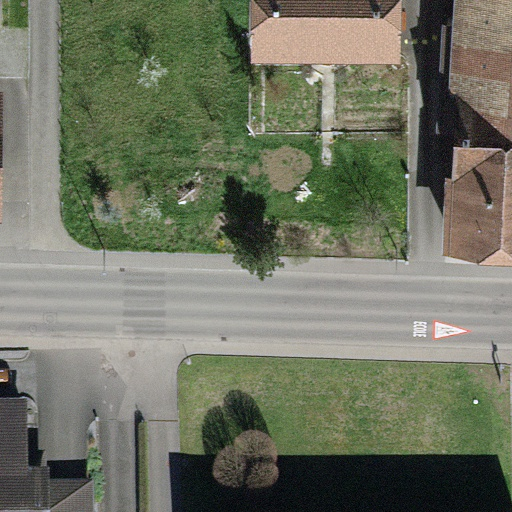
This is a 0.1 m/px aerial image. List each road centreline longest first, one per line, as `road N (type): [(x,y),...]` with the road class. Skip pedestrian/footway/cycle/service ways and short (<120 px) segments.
road 1 (secondary): [(511,308),(40,303)]
road 2 (residential): [(40,0),(40,303)]
